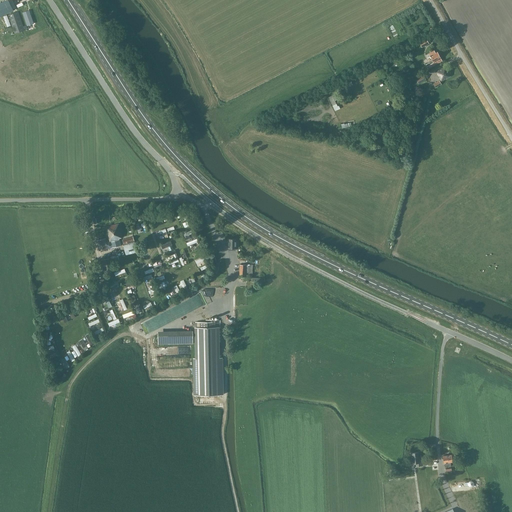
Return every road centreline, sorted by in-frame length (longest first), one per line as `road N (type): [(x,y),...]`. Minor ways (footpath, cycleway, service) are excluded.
road 1 (primary): [(511,344),(367,281),(229,204),(150,126),(67,0)]
road 2 (unclassified): [(48,0),(171,173)]
road 3 (unclassified): [(0,200),(162,199),(176,192)]
road 4 (unclassified): [(511,138),(430,0)]
road 5 (track): [(67,393),(49,511)]
